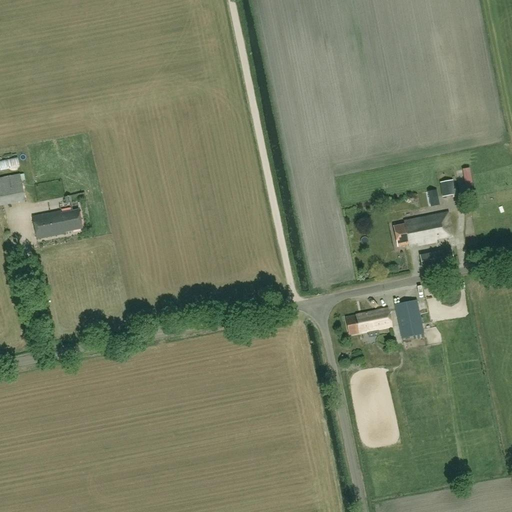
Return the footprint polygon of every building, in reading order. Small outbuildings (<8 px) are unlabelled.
[(1,164),(3,172),(22,168),(20,159),(1,164)] [(19,174),(0,177),(0,205),(25,201),(19,174)] [(440,182),(442,196),(454,195),(452,180),(440,182)] [(422,196),(423,208),(440,207),(440,195),(422,196)] [(60,211),(32,217),(36,239),(65,233),(64,232),(82,228),(78,209),(61,213),(60,211)] [(453,235),(448,213),(404,222),(404,224),(393,226),(397,246),(417,242),(417,245),(436,241),(436,239),(453,235)] [(424,333),(416,300),(394,305),(402,338),(424,333)] [(367,313),(345,317),(349,335),(364,332),(391,326),(388,309),(367,313)]
